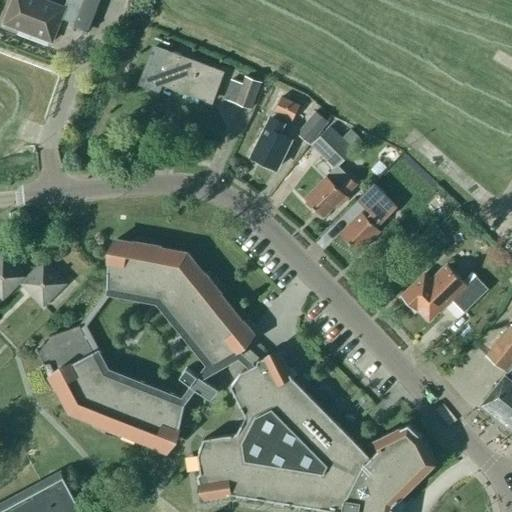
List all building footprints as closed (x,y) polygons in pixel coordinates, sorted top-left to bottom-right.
[(66,0),(64,8),(42,0),(12,0),(3,24),(52,42),(61,18),(74,23),(73,26),(89,32),(101,0),(66,0)] [(165,72),(174,75),(169,86),(211,102),(222,73),(213,70),(154,48),(140,84),(158,91),(165,72)] [(234,107),(249,113),(259,86),(244,80),(234,107)] [(275,112),(293,121),(299,106),(281,98),(275,112)] [(298,135),(310,145),(328,122),(316,112),(298,135)] [(252,157),(276,169),(290,140),(278,134),(283,124),(271,118),(266,128),(252,157)] [(356,184),(348,176),(338,167),(344,160),(353,149),(330,127),(312,146),(334,168),(305,198),(323,217),(335,205),(338,208),(347,198),(345,195),(356,184)] [(375,217),(381,223),(396,208),(375,187),(358,200),(367,209),(363,214),(362,212),(340,234),(358,253),(380,231),(370,221),(375,217)] [(416,233),(402,246),(410,254),(423,240),(416,233)] [(117,240),(108,255),(107,289),(160,298),(214,365),(240,350),(248,337),(241,327),(243,323),(187,253),(117,240)] [(26,277),(3,254),(0,256),(0,296),(3,299),(20,283),(21,283),(26,277)] [(375,270),(388,283),(401,270),(388,257),(375,270)] [(66,284),(44,261),(21,283),(44,306),(66,284)] [(452,301),(464,313),(488,289),(476,276),(467,285),(447,264),(430,280),(425,275),(402,297),(414,309),(416,306),(429,319),(438,310),(440,312),(452,301)] [(511,325),(486,356),(508,374),(506,375),(505,375),(481,404),(511,429),(511,325)] [(184,405),(105,373),(80,326),(48,337),(36,349),(44,365),(69,413),(153,446),(157,442),(168,447),(178,435),(184,405)] [(392,511),(393,504),(431,467),(419,441),(421,436),(409,423),(372,442),(364,450),(292,378),(280,353),(257,360),(257,364),(241,372),(231,386),(245,415),(235,434),(203,439),(198,456),(201,473),(198,476),(205,498),(232,494),(325,510),(325,511),(392,511)] [(189,386),(200,394),(208,400),(216,389),(197,375),(197,376),(186,368),(179,377),(190,385),(189,386)] [(82,511),(61,471),(0,504),(0,511),(82,511)]
